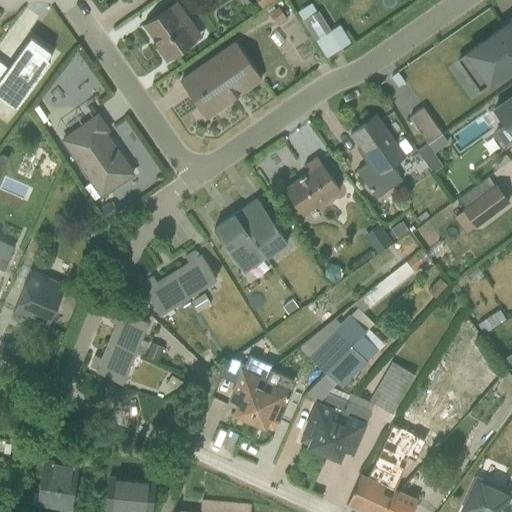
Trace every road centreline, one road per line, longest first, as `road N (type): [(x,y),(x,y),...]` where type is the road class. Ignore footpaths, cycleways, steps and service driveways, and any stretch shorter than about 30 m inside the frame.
road 1 (residential): [(451,0),(190,183),(57,0)]
road 2 (unclassified): [(328,511),(0,367)]
